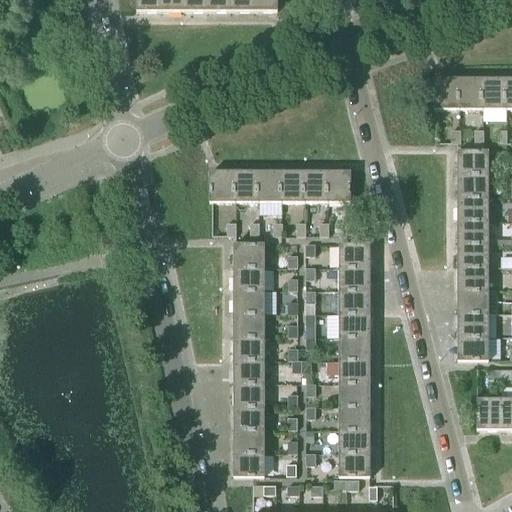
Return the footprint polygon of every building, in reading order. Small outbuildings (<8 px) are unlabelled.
[(158,15),(158,0),(135,0),(135,15),(158,15)] [(181,0),(158,0),(158,15),(181,15),(181,0)] [(205,0),(181,0),(181,15),(205,15),(205,0)] [(228,0),(205,0),(205,15),(229,15),(228,0)] [(251,0),(228,0),(229,15),(252,15),(251,0)] [(276,0),(251,0),(252,15),(276,15),(276,0)] [(460,114),(460,83),(432,83),(432,114),(460,114)] [(483,83),(460,83),(460,114),(482,114),(483,83)] [(506,83),(483,83),(482,114),(506,114),(506,83)] [(450,135),(450,148),(459,148),(459,135),(450,135)] [(474,135),(474,148),(482,148),(482,135),(474,135)] [(497,135),(497,148),(506,148),(505,135),(497,135)] [(456,155),(456,179),(487,179),(487,155),(456,155)] [(208,207),(235,207),(235,176),(208,176),(208,207)] [(235,207),(258,207),(258,176),(235,176),(235,207)] [(258,207),(281,207),(281,176),(258,176),(258,207)] [(281,207),(304,207),(304,176),(281,176),(281,207)] [(304,207),(328,207),(327,176),(304,176),(304,207)] [(327,176),(328,207),(349,207),(349,176),(327,176)] [(456,179),(456,203),(487,203),(487,179),(456,179)] [(456,203),(456,225),(487,225),(487,203),(456,203)] [(456,225),(456,249),(487,249),(487,225),(456,225)] [(226,227),(226,241),(235,241),(235,227),(226,227)] [(249,241),(258,241),(258,228),(249,228),(249,241)] [(272,241),(281,241),(281,228),(272,228),(272,241)] [(296,241),(304,241),(304,228),(296,228),(296,241)] [(319,241),(328,241),(328,228),(319,228),(319,241)] [(342,241),(351,241),(351,228),(342,228),(342,241)] [(232,248),(232,272),(263,273),(263,248),(232,248)] [(338,248),(338,272),(369,273),(369,248),(338,248)] [(304,249),(304,261),(314,261),(314,249),(304,249)] [(456,249),(456,272),(487,272),(487,249),(456,249)] [(296,272),(296,260),(287,260),(287,272),(296,272)] [(232,272),(232,295),(263,295),(263,273),(232,272)] [(338,272),(338,296),(369,296),(369,273),(338,272)] [(456,272),(456,295),(487,295),(487,272),(456,272)] [(304,273),(304,284),(314,284),(314,273),(304,273)] [(296,295),(296,283),(287,283),(287,295),(296,295)] [(232,295),(232,318),(263,319),(263,295),(232,295)] [(456,295),(456,319),(487,319),(487,295),(456,295)] [(305,296),(305,308),(314,308),(314,296),(305,296)] [(338,296),(338,319),(369,319),(369,296),(338,296)] [(296,319),(296,307),(287,307),(287,319),(296,319)] [(232,318),(232,342),(263,342),(263,319),(232,318)] [(305,319),(305,331),(314,331),(314,319),(305,319)] [(338,319),(338,342),(369,342),(369,319),(338,319)] [(456,319),(456,343),(487,343),(487,319),(456,319)] [(296,342),(296,330),(287,330),(287,342),(296,342)] [(232,342),(232,365),(263,365),(263,342),(232,342)] [(305,342),(305,354),(314,354),(314,342),(305,342)] [(338,342),(338,365),(369,365),(369,342),(338,342)] [(487,343),(456,343),(456,366),(487,366),(487,343)] [(287,365),(291,365),(297,365),(297,353),(287,353),(287,365)] [(232,365),(232,388),(263,388),(263,365),(232,365)] [(300,365),(297,365),(291,365),(291,377),(300,377),(300,365)] [(310,365),(300,365),(300,377),(310,377),(310,365)] [(338,365),(338,388),(369,388),(369,365),(338,365)] [(499,374),(487,374),(487,383),(499,383),(499,374)] [(232,388),(232,411),(263,411),(263,388),(232,388)] [(305,388),(305,400),(314,400),(314,388),(305,388)] [(338,388),(338,411),(369,411),(369,388),(338,388)] [(287,411),(296,411),(296,399),(287,399),(287,411)] [(475,434),(498,434),(499,403),(476,403),(475,434)] [(498,434),(511,434),(511,403),(499,403),(498,434)] [(232,411),(232,434),(263,435),(263,411),(232,411)] [(305,411),(305,423),(314,423),(314,411),(305,411)] [(338,411),(338,435),(369,435),(369,411),(338,411)] [(287,434),(296,434),(296,422),(287,422),(287,434)] [(232,434),(232,458),(263,458),(263,435),(232,434)] [(338,435),(338,458),(369,458),(369,435),(338,435)] [(287,457),(296,458),(296,445),(287,445),(287,457)] [(263,458),(232,458),(232,482),(263,482),(263,458)] [(305,458),(305,470),(314,470),(314,458),(305,458)] [(369,458),(338,458),(338,482),(369,482),(369,458)] [(295,469),(285,469),(285,481),(295,481),(295,469)] [(345,494),(345,484),(341,484),(333,484),(333,494),(341,494),(345,494)] [(358,484),(345,484),(345,494),(358,494),(358,484)] [(274,490),(262,490),(262,500),(275,500),(274,490)] [(298,490),(286,490),(286,500),(298,500),(298,490)] [(310,490),(310,500),(322,500),(322,490),(310,490)] [(368,491),(368,505),(376,505),(376,491),(368,491)]
